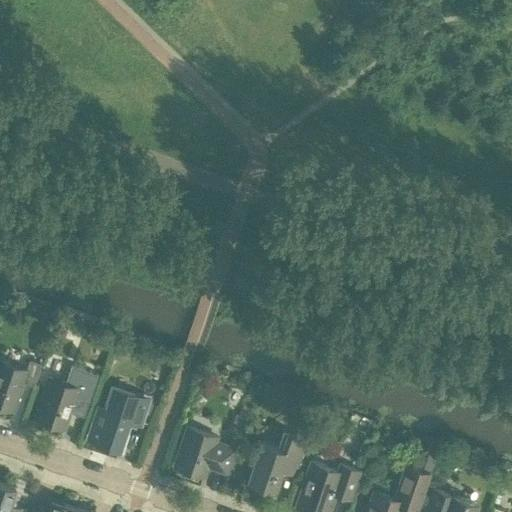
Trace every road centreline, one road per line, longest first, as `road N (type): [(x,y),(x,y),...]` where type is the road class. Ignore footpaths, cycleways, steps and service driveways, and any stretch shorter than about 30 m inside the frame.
road 1 (unclassified): [(511,292),(0,111)]
road 2 (residential): [(0,437),(211,511)]
